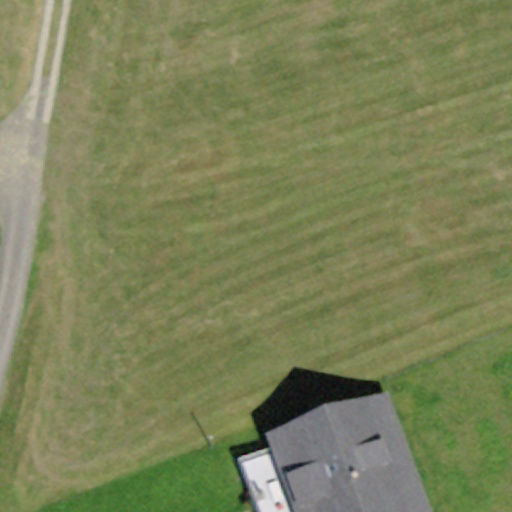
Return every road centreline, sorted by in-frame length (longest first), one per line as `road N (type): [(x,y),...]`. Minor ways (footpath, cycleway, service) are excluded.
road 1 (residential): [(34,127),(0,303)]
road 2 (track): [(58,0),(34,127)]
